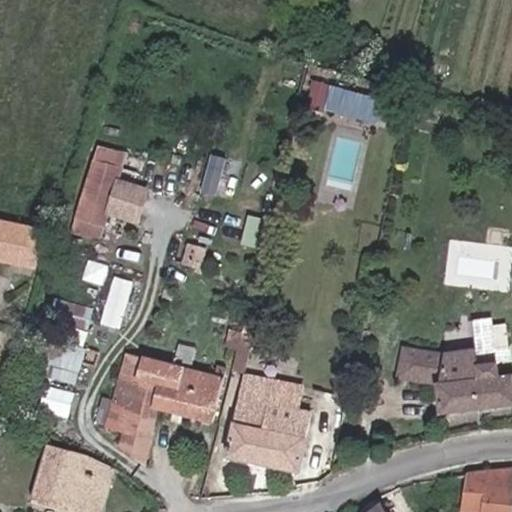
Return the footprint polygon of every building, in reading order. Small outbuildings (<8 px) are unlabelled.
[(398,99),(383,96),(380,110),(394,114),(398,99)] [(99,154),(74,241),(103,249),(128,162),(99,154)] [(0,262),(43,271),(51,231),(0,220),(0,262)] [(117,325),(135,282),(120,276),(102,319),(117,325)] [(448,354),(413,349),(405,382),(438,388),(440,411),(511,407),(511,376),(501,378),(500,365),(484,365),(482,351),(448,354)] [(229,379),(133,359),(111,431),(126,447),(153,466),(167,414),(220,426),(229,379)] [(312,391),(252,378),(228,462),(305,476),(320,415),(308,412),(312,391)] [(45,406),(73,409),(75,389),(47,386),(45,406)] [(111,511),(123,472),(53,446),(34,498),(75,511),(111,511)] [(511,511),(511,469),(474,474),(469,511),(511,511)]
